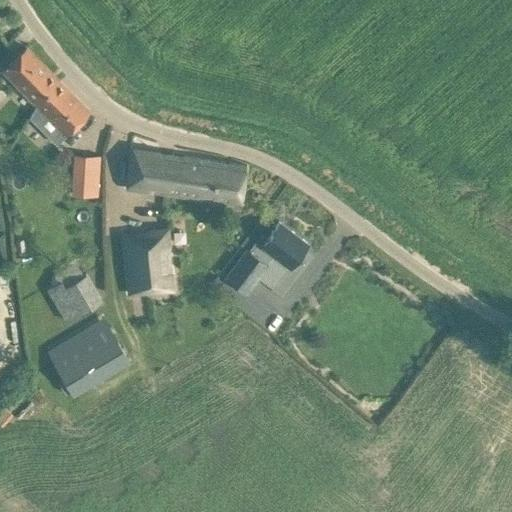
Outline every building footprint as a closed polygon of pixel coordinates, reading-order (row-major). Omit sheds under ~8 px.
[(37,104),(59,80),(25,46),(2,69),(37,104)] [(59,80),(37,104),(67,134),(90,111),(59,80)] [(186,196),(199,198),(210,200),(210,204),(220,206),(240,209),(246,164),(202,157),(132,150),(125,185),(186,196)] [(71,193),(97,195),(99,156),(73,154),(71,193)] [(245,250),(223,278),(247,297),(260,280),(261,277),(273,287),(288,268),(294,272),(306,256),(300,252),(307,243),(279,221),(265,240),(258,235),(246,251),(245,250)] [(169,287),(165,226),(120,229),(125,290),(169,287)] [(63,281),(48,289),(65,318),(99,299),(86,275),(66,286),(63,281)] [(103,321),(47,352),(66,387),(122,356),(103,321)]
